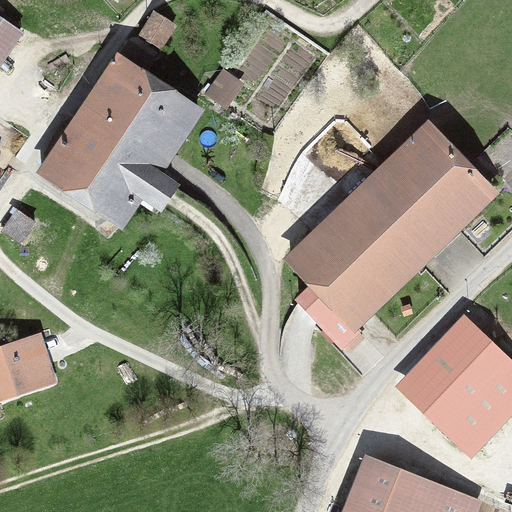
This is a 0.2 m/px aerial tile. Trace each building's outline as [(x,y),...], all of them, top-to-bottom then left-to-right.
[(158,14),(143,40),(164,52),(179,26),(158,14)] [(0,17),(0,75),(27,35),(0,17)] [(127,58),(48,174),(130,232),(149,204),(168,216),(190,183),(173,173),(215,110),(127,58)] [(439,128),(298,260),(323,286),(361,326),(501,194),(439,128)] [(361,326),(323,286),(307,301),(345,341),(361,326)] [(511,359),(469,321),(410,387),(476,446),(511,405),(511,359)] [(0,404),(59,386),(44,337),(0,350),(0,404)] [(378,467),(360,511),(471,511),(475,504),(378,467)]
